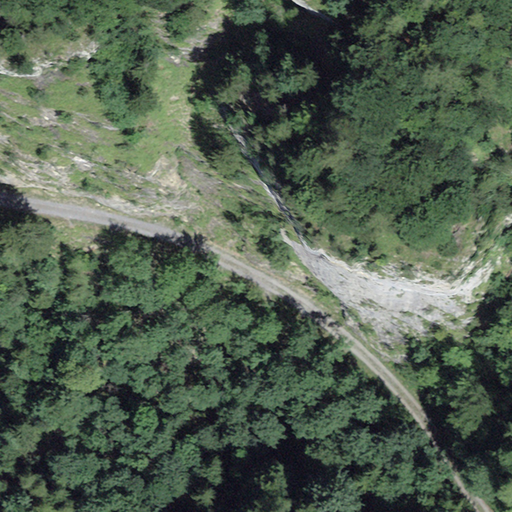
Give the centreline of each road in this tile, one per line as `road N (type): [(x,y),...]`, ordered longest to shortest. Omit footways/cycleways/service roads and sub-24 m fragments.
road 1 (track): [(387,380),(309,306),(181,235),(0,193)]
road 2 (track): [(481,511),(387,380)]
